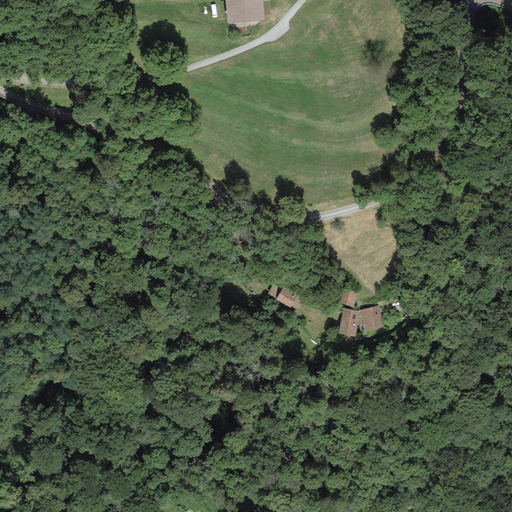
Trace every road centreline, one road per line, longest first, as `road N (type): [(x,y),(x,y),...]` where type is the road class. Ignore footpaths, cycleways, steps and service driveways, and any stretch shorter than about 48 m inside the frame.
road 1 (unclassified): [(0,91),(141,139),(236,202),(282,217),(331,215),(399,186),(455,119),(466,85),(463,19),(472,0)]
road 2 (track): [(0,73),(153,84),(251,47),(285,25),(304,0)]
